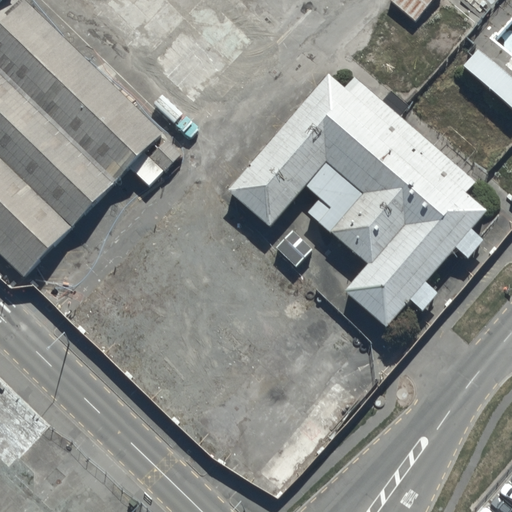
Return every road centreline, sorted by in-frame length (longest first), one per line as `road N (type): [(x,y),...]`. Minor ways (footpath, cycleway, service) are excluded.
road 1 (unclassified): [(0,317),(201,511)]
road 2 (unclassified): [(511,333),(374,511)]
